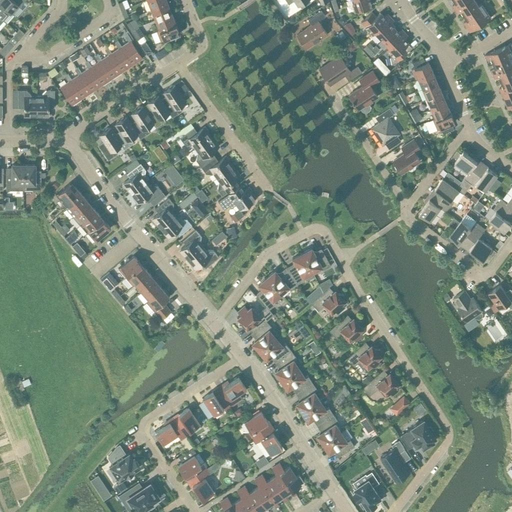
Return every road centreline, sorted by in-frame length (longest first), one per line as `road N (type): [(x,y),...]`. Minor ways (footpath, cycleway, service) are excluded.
road 1 (residential): [(216,323),(67,140)]
road 2 (residential): [(194,511),(145,434),(147,422),(242,357)]
road 3 (residential): [(216,323),(263,252),(323,231),(341,260)]
road 4 (residential): [(278,199),(175,66)]
road 5 (residential): [(333,492),(242,357)]
road 6 (residential): [(424,394),(341,260)]
road 7 (residential): [(405,211),(483,276),(511,244)]
road 8 (residential): [(392,511),(449,435),(424,394)]
road 9 (residential): [(405,211),(333,97)]
road 10 (residential): [(67,140),(142,75),(175,66)]
